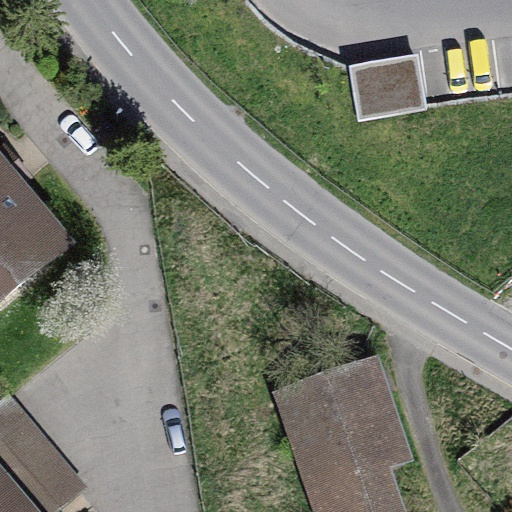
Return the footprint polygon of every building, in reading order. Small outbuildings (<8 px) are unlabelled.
[(417,61),(351,69),(357,117),(423,109),(417,61)] [(0,300),(61,250),(0,177),(0,300)] [(407,458),(375,363),(277,396),(316,511),(376,511),(363,473),(407,458)] [(0,488),(20,511),(59,511),(82,493),(5,401),(0,405),(0,488)] [(20,511),(0,488),(0,511),(20,511)]
